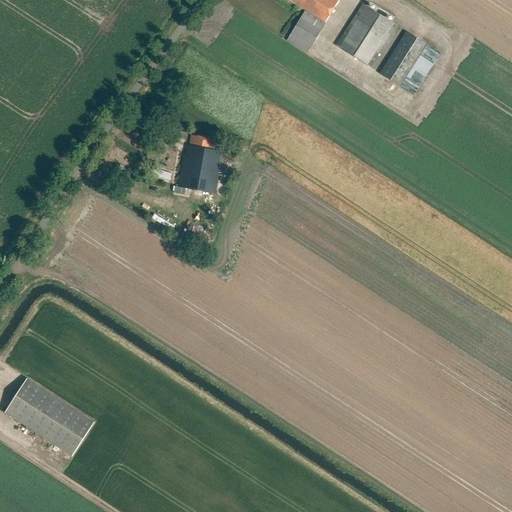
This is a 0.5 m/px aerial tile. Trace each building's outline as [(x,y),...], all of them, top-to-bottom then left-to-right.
[(288,0),(306,11),(287,41),(305,52),(325,21),(338,1),(336,0),(288,0)] [(363,3),(336,46),(371,68),(398,25),(363,3)] [(407,31),(380,73),(402,86),(428,44),(407,31)] [(214,193),(221,157),(218,156),(219,152),(213,151),(215,141),(192,136),(190,146),(183,145),(176,186),(173,186),(172,193),(183,195),(184,188),(214,193)] [(28,378),(6,412),(73,456),(95,422),(28,378)]
